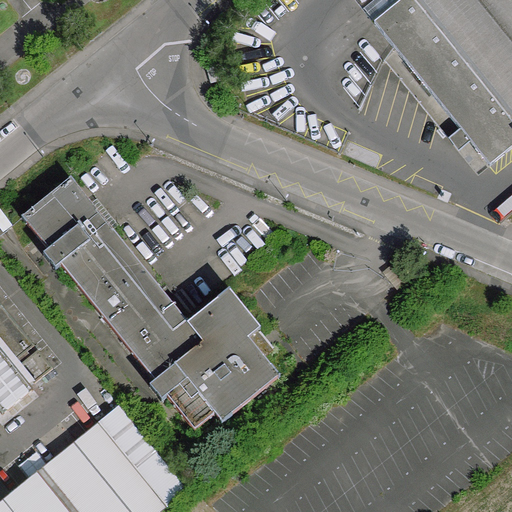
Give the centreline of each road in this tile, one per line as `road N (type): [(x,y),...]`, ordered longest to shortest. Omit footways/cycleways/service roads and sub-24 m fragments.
road 1 (unclassified): [(126,55),(149,89),(190,122),(511,260)]
road 2 (unclassified): [(126,55),(0,158)]
